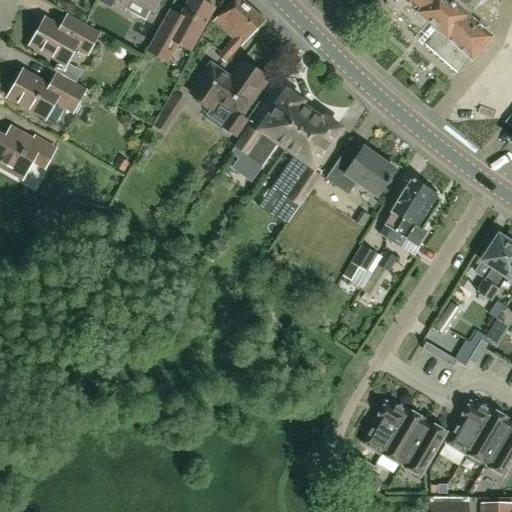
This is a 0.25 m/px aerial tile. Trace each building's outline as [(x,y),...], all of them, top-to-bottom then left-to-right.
[(100,0),(101,1),(122,13),(129,0),(132,0),(152,11),(158,0),(100,0)] [(188,0),(180,15),(174,12),(169,9),(147,50),(161,57),(171,39),(191,50),(215,7),(204,1),(203,0),(188,0)] [(232,0),(213,21),(232,38),(217,57),(225,64),(241,46),(242,47),(266,20),(241,0),(232,0)] [(480,0),(386,0),(385,1),(386,7),(408,26),(413,26),(420,31),(413,38),(421,45),(428,38),(430,40),(424,46),(457,74),(470,59),(472,60),(492,37),(454,4),(458,0),(459,0),(471,11),(480,0)] [(76,55),(74,52),(76,47),(88,54),(99,34),(67,16),(65,21),(61,28),(45,19),(32,43),(60,59),(67,63),(72,62),(76,55)] [(239,115),(249,100),(251,102),(268,77),(243,61),(232,77),(210,62),(190,91),(213,107),(217,102),(234,113),(224,127),(235,134),(245,120),(239,115)] [(58,73),(57,74),(54,79),(51,85),(23,70),(9,97),(46,118),(55,101),(73,111),(86,89),(76,84),(76,83),(58,73)] [(287,148),(312,113),(300,104),(302,102),(301,101),(300,95),(293,91),(289,92),(287,91),(258,132),(253,129),(249,126),(235,146),(263,165),(280,142),(287,148)] [(312,113),(287,148),(295,153),(272,186),(286,196),(273,213),(288,223),(321,175),(316,172),(312,169),(341,128),(339,127),(338,123),(331,118),(326,119),(325,118),(323,120),(312,113)] [(0,162),(24,177),(34,160),(46,166),(55,149),(35,138),(34,140),(11,128),(6,137),(3,135),(0,136),(0,162)] [(382,162),(367,151),(364,149),(350,168),(344,164),(339,160),(326,179),(348,194),(357,181),(378,196),(386,184),(388,185),(391,180),(390,179),(395,172),(393,170),(394,167),(383,160),(382,162)] [(396,206),(425,224),(440,200),(437,198),(439,195),(413,179),(396,206)] [(422,229),(425,224),(396,206),(379,233),(401,247),(406,239),(417,245),(426,232),(422,229)] [(492,303),(508,278),(511,281),(511,244),(498,235),(489,249),(485,248),(480,256),(482,259),(481,261),(492,268),(476,292),(492,303)] [(361,246),(351,263),(343,277),(352,283),(361,269),(367,273),(377,255),(365,248),(361,246)] [(388,273),(397,259),(385,252),(376,266),(388,273)] [(490,340),(483,336),(480,341),(487,345),(490,340)] [(474,351),(481,355),(487,345),(480,341),(474,351)] [(432,356),(436,349),(425,343),(421,350),(432,356)] [(442,362),(446,355),(436,349),(432,356),(442,362)] [(475,365),(481,355),(474,351),(468,361),(475,365)] [(446,355),(442,362),(452,368),(457,361),(446,355)] [(381,455),(407,410),(406,411),(391,402),(389,405),(385,402),(375,419),(375,420),(361,445),(380,456),(380,455),(381,455)] [(465,455),(492,410),(491,410),(491,411),(476,402),(474,405),(469,402),(459,419),(445,444),(446,445),(464,456),(465,455)] [(401,465),(426,422),(423,421),(424,420),(407,410),(381,455),(397,465),(398,464),(401,465)] [(485,465),(510,422),(508,421),(508,420),(492,410),(465,455),(482,465),(482,464),(485,465)] [(426,422),(401,465),(403,467),(403,468),(420,478),(446,433),(429,423),(428,424),(426,422)] [(511,423),(510,422),(485,465),(488,467),(487,468),(504,478),(511,464),(511,423)] [(364,485),(376,492),(383,481),(371,474),(364,485)] [(446,486),(437,486),(437,495),(446,495),(446,486)] [(465,511),(465,498),(430,498),(429,511),(465,511)] [(511,511),(511,499),(510,499),(510,505),(482,505),(482,511),(511,511)]
